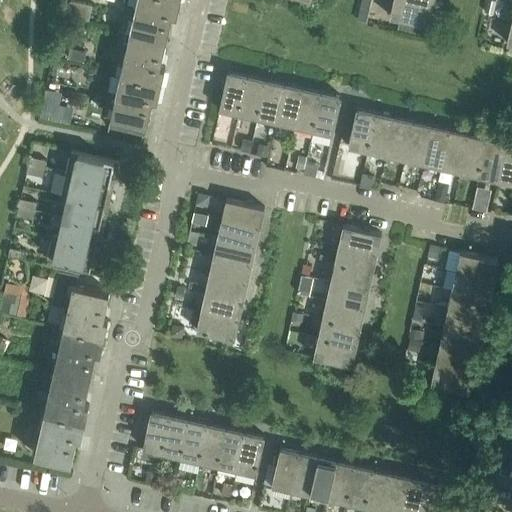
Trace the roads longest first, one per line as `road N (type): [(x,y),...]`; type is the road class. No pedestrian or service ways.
road 1 (residential): [(80,511),(122,353),(140,330),(180,173)]
road 2 (residential): [(511,246),(280,179),(261,192),(180,173)]
road 3 (residential): [(180,173),(170,136),(200,0)]
